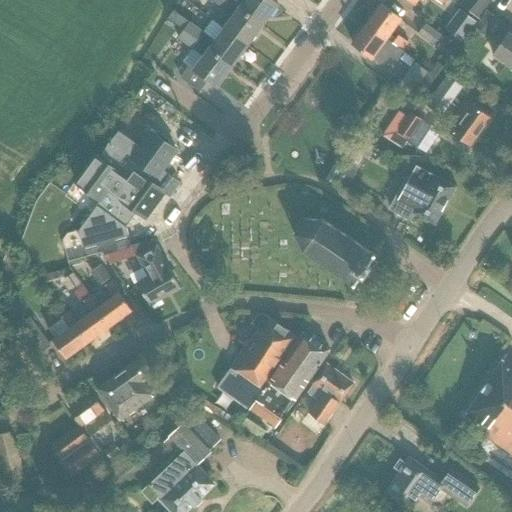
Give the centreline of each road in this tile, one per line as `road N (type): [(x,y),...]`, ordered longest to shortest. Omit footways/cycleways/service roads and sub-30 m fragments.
road 1 (residential): [(29,406),(211,307)]
road 2 (residential): [(211,307),(348,315),(411,345)]
road 3 (tertiary): [(298,511),(411,345)]
road 4 (tertiary): [(411,345),(511,199)]
road 5 (residential): [(342,0),(246,128)]
